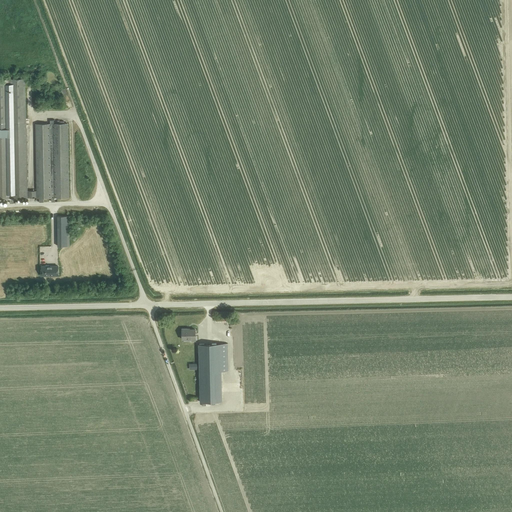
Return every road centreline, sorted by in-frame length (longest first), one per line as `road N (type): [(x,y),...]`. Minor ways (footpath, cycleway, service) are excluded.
road 1 (tertiary): [(0,308),(511,296)]
road 2 (track): [(76,114),(34,0)]
